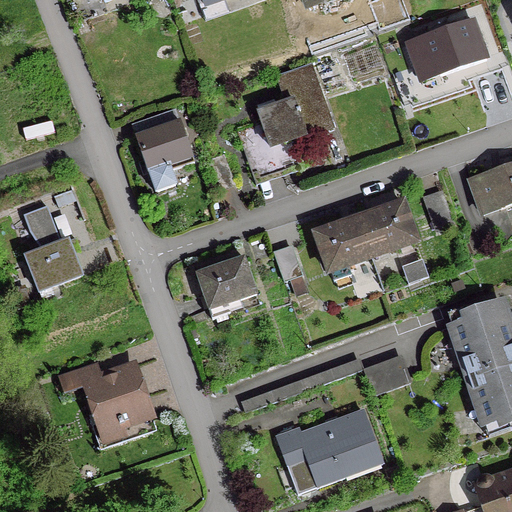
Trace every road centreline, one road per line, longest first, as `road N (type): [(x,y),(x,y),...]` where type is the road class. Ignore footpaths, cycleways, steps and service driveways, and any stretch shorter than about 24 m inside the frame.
road 1 (residential): [(140,262),(511,132)]
road 2 (residential): [(44,0),(140,262)]
road 3 (residential): [(140,262),(224,511)]
